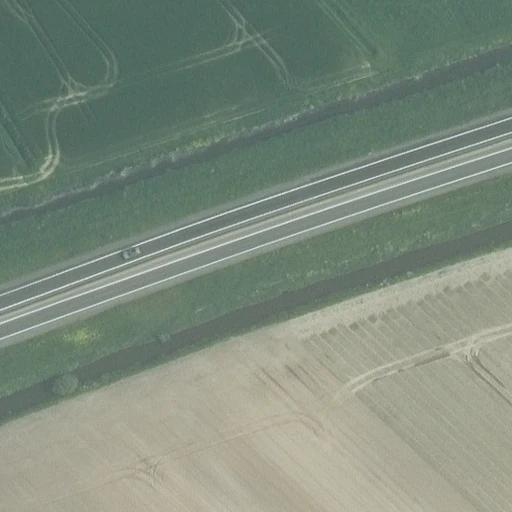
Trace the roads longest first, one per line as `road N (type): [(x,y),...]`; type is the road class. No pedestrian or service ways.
road 1 (trunk): [(511,121),(0,301)]
road 2 (trunk): [(0,329),(511,152)]
